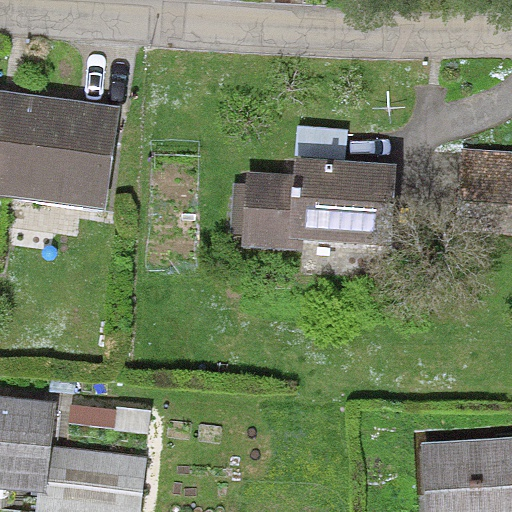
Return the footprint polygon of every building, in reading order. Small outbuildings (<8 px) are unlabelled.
[(0,202),(99,215),(113,116),(0,101),(0,202)] [(382,250),(387,177),(296,171),(295,187),(248,184),(243,248),(294,251),(294,244),(382,250)] [(511,190),(460,187),(456,230),(511,233),(511,190)] [(0,487),(38,492),(36,511),(134,511),(140,468),(45,458),(49,417),(0,411),(0,487)] [(452,511),(511,511),(511,449),(424,454),(427,499),(451,498),(452,511)]
